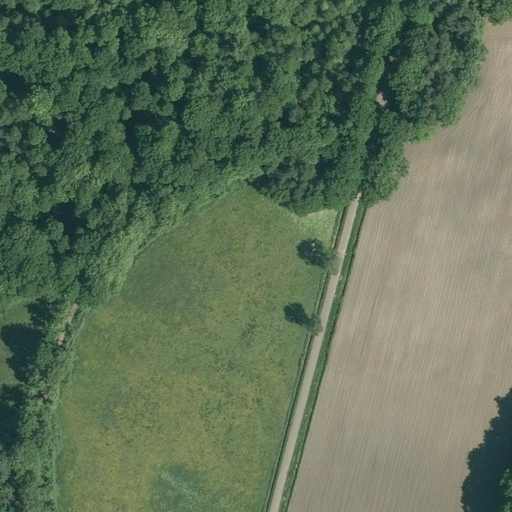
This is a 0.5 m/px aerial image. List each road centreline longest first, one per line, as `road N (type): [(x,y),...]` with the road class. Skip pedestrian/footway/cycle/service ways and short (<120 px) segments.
road 1 (track): [(375,120),(225,166),(119,238),(58,343),(44,405),(51,511)]
road 2 (unclassified): [(275,511),(405,0)]
